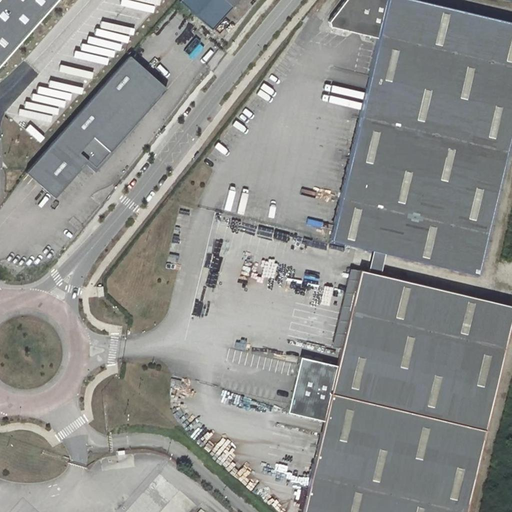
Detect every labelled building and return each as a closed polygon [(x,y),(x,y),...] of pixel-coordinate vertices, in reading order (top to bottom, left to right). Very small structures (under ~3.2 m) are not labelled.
[(0,0),(0,60),(53,0),(0,0)] [(329,26),(377,38),(329,240),(373,250),(385,253),(476,275),(511,126),(511,22),(418,0),(344,0),(329,21),(329,26)] [(129,56),(27,174),(56,199),(89,161),(97,168),(166,88),(129,56)] [(385,253),(373,250),(368,272),(380,275),(385,253)] [(359,269),(336,365),(299,357),(287,412),(323,420),(300,511),(465,511),(511,315),(511,306),(380,275),(368,272),(359,269)] [(269,270),(264,291),(277,294),(282,273),(269,270)] [(252,271),(248,286),(262,290),(266,275),(252,271)] [(325,301),(326,295),(341,297),(343,288),(314,283),(312,299),(325,301)] [(292,297),(293,289),(281,288),(280,296),(292,297)] [(296,300),(309,301),(310,289),(297,288),(296,300)]
